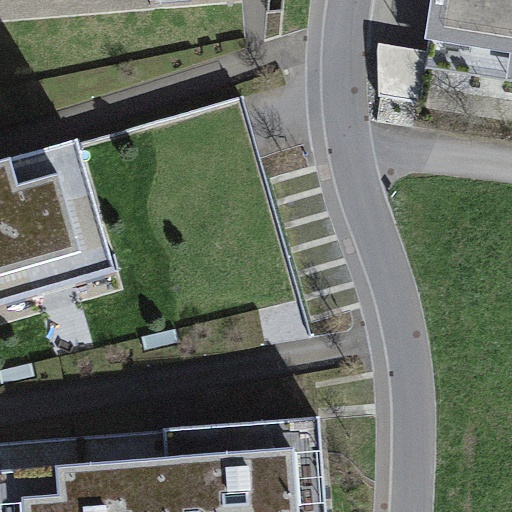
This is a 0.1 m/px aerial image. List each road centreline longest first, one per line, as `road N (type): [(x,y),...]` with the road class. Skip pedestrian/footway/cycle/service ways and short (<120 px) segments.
road 1 (unclassified): [(353,163),(409,339),(413,511)]
road 2 (unclassified): [(351,0),(344,71),(353,163)]
road 3 (unclassified): [(353,163),(433,153),(511,164)]
